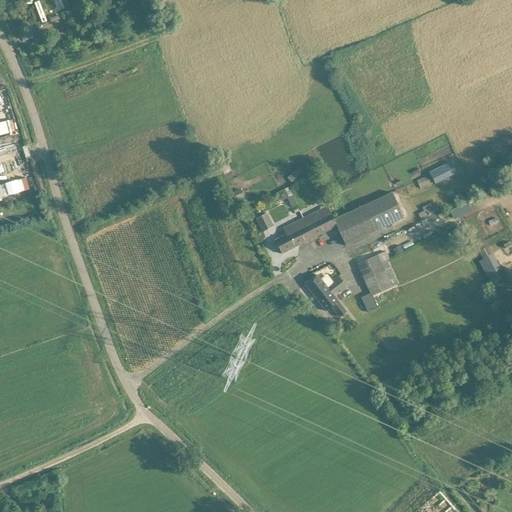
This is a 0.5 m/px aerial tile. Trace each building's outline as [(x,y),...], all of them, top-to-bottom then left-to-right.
[(53,0),(56,10),(64,9),(62,0),(53,0)] [(0,137),(10,135),(7,123),(0,124),(0,137)] [(22,161),(14,162),(15,171),(5,173),(6,180),(25,176),(22,161)] [(307,161),(299,167),(303,172),(311,166),(307,161)] [(452,163),(431,174),(435,184),(457,173),(452,163)] [(303,172),(299,167),(287,178),(292,182),(303,172)] [(236,201),(245,197),(241,188),(232,192),(236,201)] [(280,201),(287,198),(289,197),(285,189),(277,193),(280,201)] [(392,192),(365,205),(377,230),(404,217),(392,192)] [(290,205),(296,202),(292,195),(289,197),(287,198),(290,205)] [(296,202),(290,205),(295,213),(300,211),(296,202)] [(449,211),(453,220),(471,211),(467,203),(449,211)] [(346,245),(377,230),(365,205),(334,220),(337,226),(346,245)] [(323,215),(320,209),(303,218),(313,238),(337,226),(334,220),(330,212),(323,215)] [(262,216),(256,219),(258,222),(262,231),(268,228),(262,216)] [(491,226),(499,222),(496,217),(489,221),(491,226)] [(282,254),(313,238),(303,218),(283,228),(286,234),(275,240),(282,254)] [(506,248),(511,245),(509,240),(503,243),(506,248)] [(397,255),(404,251),(401,245),(394,249),(397,255)] [(385,271),(391,286),(398,284),(388,261),(390,260),(386,251),(377,255),(381,263),(385,271)] [(377,255),(357,264),(364,280),(371,293),(361,297),(368,312),(378,307),(372,295),(391,286),(385,271),(381,263),(377,255)] [(490,255),(479,261),(487,276),(498,269),(490,255)] [(318,275),(305,284),(318,301),(330,291),(321,279),(318,275)] [(338,276),(332,281),(337,286),(343,282),(338,276)] [(343,282),(337,286),(339,289),(341,292),(347,287),(343,282)] [(330,291),(318,301),(326,311),(332,307),(339,317),(346,312),(338,301),(333,294),(330,291)]
